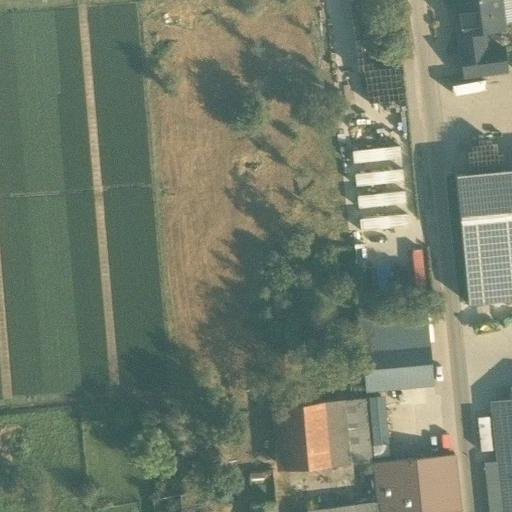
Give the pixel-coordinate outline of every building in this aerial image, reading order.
[(453,0),(457,33),(463,32),(460,10),(458,10),(456,0),(453,0)] [(457,33),(460,54),(486,50),(483,31),(502,29),(501,25),(498,0),(456,0),(458,10),(460,10),(463,32),(457,33)] [(511,0),(498,0),(501,25),(511,23),(511,0)] [(460,54),(463,77),(507,72),(504,48),(486,50),(460,54)] [(398,148),(351,152),(352,165),(399,160),(398,148)] [(511,299),(511,170),(455,176),(468,304),(511,299)] [(401,171),(354,176),(355,188),(402,183),(401,171)] [(403,193),(356,198),(357,210),(404,205),(403,193)] [(405,216),(359,221),(360,232),(406,227),(405,216)] [(422,251),(411,252),(415,289),(425,288),(422,251)] [(363,364),(365,390),(433,384),(427,315),(359,320),(363,364)] [(363,364),(359,320),(339,322),(342,365),(345,365),(363,364)] [(365,390),(363,364),(345,365),(347,391),(365,390)] [(384,398),(368,399),(372,447),(388,445),(384,398)] [(323,403),(329,467),(371,464),(365,399),(323,403)] [(511,399),(489,401),(496,462),(498,484),(511,483),(511,482),(511,399)] [(279,407),(285,471),(329,467),(323,403),(279,407)] [(276,472),(285,471),(279,407),(270,407),(276,472)] [(489,418),(477,419),(480,454),(492,453),(489,418)] [(376,503),(376,511),(460,511),(458,488),(454,456),(372,463),(376,503)] [(511,511),(511,487),(511,483),(498,484),(496,462),(484,463),(488,511),(511,511)] [(180,495),(181,508),(209,502),(207,489),(180,495)] [(181,511),(181,508),(180,495),(152,500),(153,511),(181,511)] [(210,511),(209,502),(181,508),(181,511),(210,511)] [(251,504),(252,511),(276,511),(276,502),(251,504)] [(376,511),(376,503),(344,507),(344,511),(376,511)]
